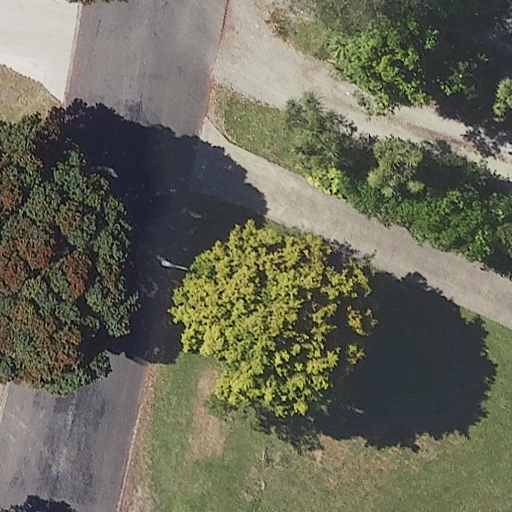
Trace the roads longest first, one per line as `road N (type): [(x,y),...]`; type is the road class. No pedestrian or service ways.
road 1 (residential): [(147,0),(51,511)]
road 2 (unknown): [(146,3),(511,173)]
